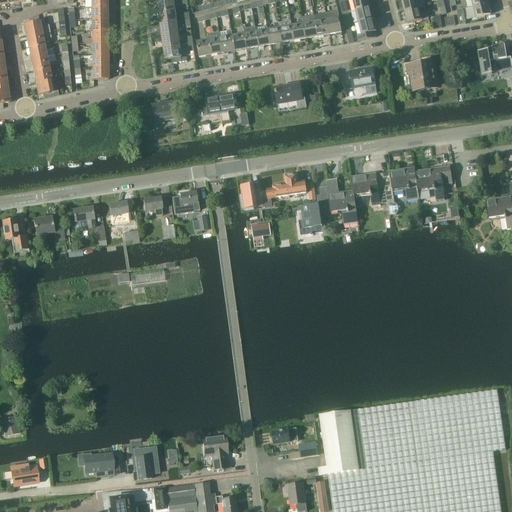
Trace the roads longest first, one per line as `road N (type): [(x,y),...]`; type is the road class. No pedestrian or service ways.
road 1 (residential): [(257,511),(212,170)]
road 2 (tertiary): [(212,170),(511,125)]
road 3 (residential): [(124,91),(398,45)]
road 4 (tertiary): [(0,202),(212,170)]
